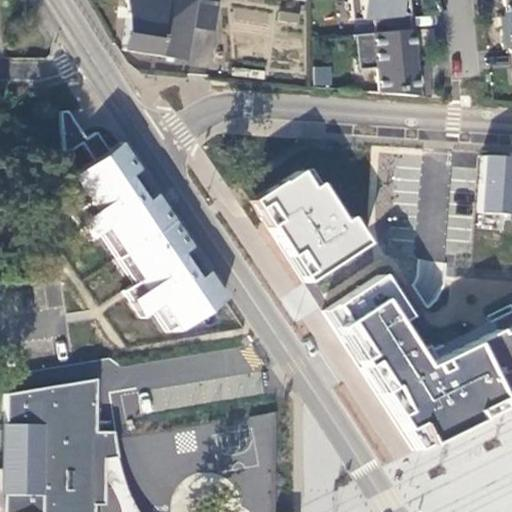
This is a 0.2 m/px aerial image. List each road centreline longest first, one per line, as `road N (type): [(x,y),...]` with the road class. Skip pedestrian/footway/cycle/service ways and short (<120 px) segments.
road 1 (secondary): [(388,511),(151,146)]
road 2 (residential): [(151,146),(201,114),(245,104),(511,124)]
